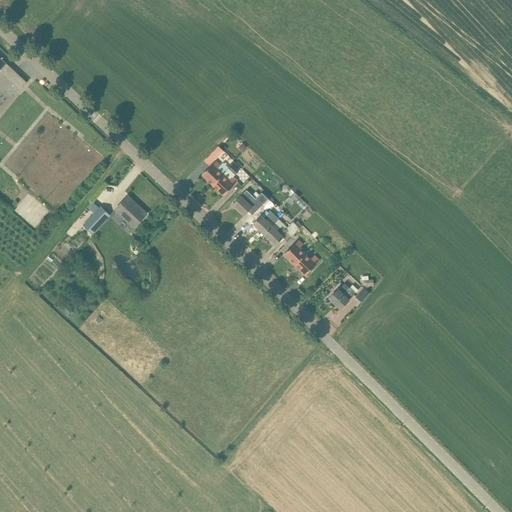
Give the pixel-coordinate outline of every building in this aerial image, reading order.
[(27,82),(20,76),(13,84),(20,90),(27,82)] [(223,152),(219,148),(212,155),(216,160),(223,152)] [(237,163),(235,162),(232,158),(229,160),(224,156),(220,160),(229,168),(226,171),(221,165),(216,160),(202,174),(213,185),(234,163),(235,164),(237,163)] [(234,165),(235,164),(234,163),(213,185),(224,195),(237,181),(233,178),(240,171),(234,165)] [(244,215),(251,208),(252,206),(246,200),(250,195),(246,192),(242,196),(241,196),(233,204),(244,215)] [(261,207),(268,199),(262,193),(254,201),(261,207)] [(134,227),(139,222),(146,214),(145,215),(134,205),(135,204),(127,196),(115,209),(134,227)] [(264,234),(279,219),(270,211),(275,205),(268,199),(261,207),(266,212),(262,216),(261,215),(253,224),(264,234)] [(100,206),(99,207),(92,201),(87,206),(94,213),(83,225),(93,235),(111,216),(100,206)] [(301,227),(301,228),(303,226),(298,221),(296,223),(295,222),(294,222),(293,221),(288,227),(279,219),(264,234),(275,245),(283,236),(286,232),(292,237),(301,227)] [(300,229),(301,228),(301,227),(292,237),(295,240),(302,231),(300,229)] [(302,239),(310,247),(314,242),(306,234),(302,239)] [(306,254),(305,254),(300,248),(303,244),(298,240),(284,254),(295,264),(306,254)] [(329,251),(324,245),(319,250),(325,255),(329,251)] [(306,275),(313,268),(320,261),(315,256),(312,260),(306,254),(295,264),(306,275)] [(353,285),(350,288),(345,283),(339,290),(338,289),(329,298),(340,309),(359,290),(353,285)] [(362,303),(370,293),(364,288),(356,297),(362,303)]
